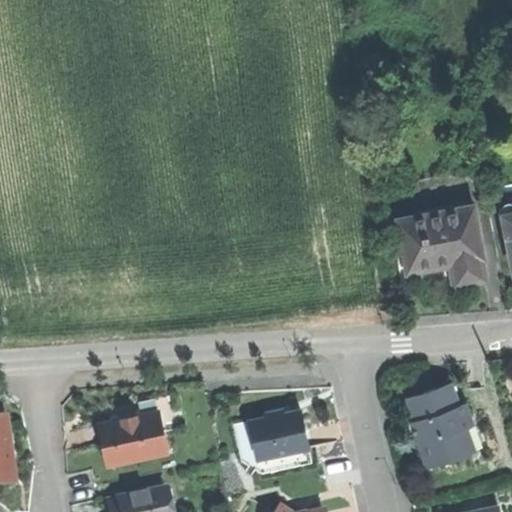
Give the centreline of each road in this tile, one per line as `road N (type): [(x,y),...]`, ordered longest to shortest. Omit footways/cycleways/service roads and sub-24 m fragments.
road 1 (residential): [(32,362),(350,346)]
road 2 (residential): [(350,346),(384,511)]
road 3 (residential): [(511,331),(350,346)]
road 4 (residential): [(52,511),(32,362)]
